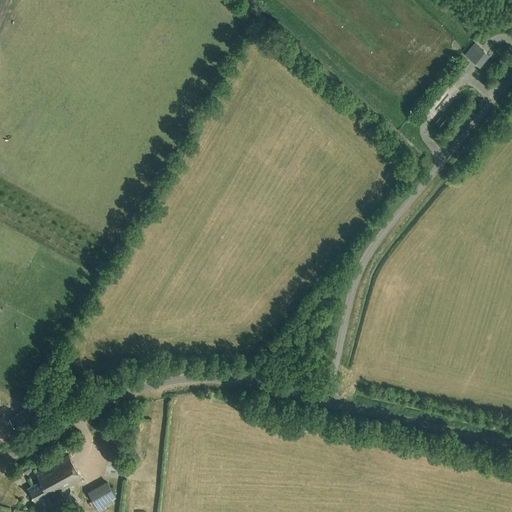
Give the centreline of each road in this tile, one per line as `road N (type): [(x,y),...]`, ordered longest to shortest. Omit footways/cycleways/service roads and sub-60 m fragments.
road 1 (unclassified): [(327,401),(365,257),(511,75)]
road 2 (unclassified): [(0,462),(141,386),(208,378),(327,401)]
road 3 (unclassified): [(511,444),(327,401)]
